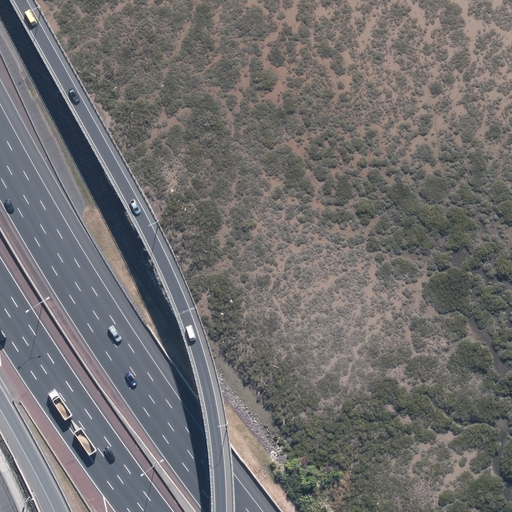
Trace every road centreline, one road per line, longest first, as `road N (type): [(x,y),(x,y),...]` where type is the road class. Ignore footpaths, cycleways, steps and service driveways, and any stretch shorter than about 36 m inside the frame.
road 1 (motorway): [(26,0),(140,200),(191,314),(215,411),(224,511)]
road 2 (motorway): [(0,150),(87,301),(234,511)]
road 3 (motorway): [(143,511),(0,299)]
road 4 (motorway): [(59,511),(0,398)]
